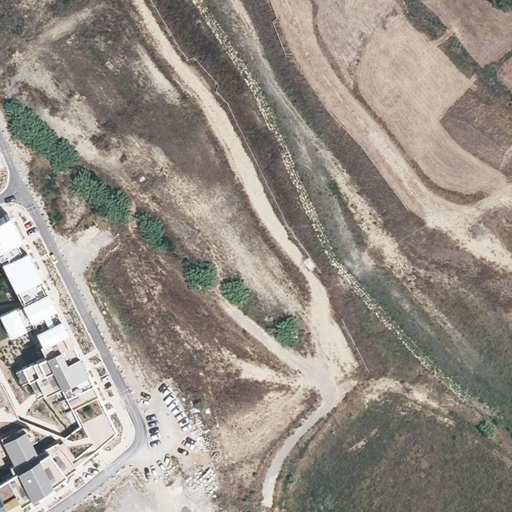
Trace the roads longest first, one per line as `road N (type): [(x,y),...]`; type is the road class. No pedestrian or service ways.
road 1 (residential): [(185,511),(185,478),(202,422),(257,352),(324,295)]
road 2 (residential): [(19,192),(139,426)]
road 3 (residential): [(48,511),(128,457),(139,426)]
